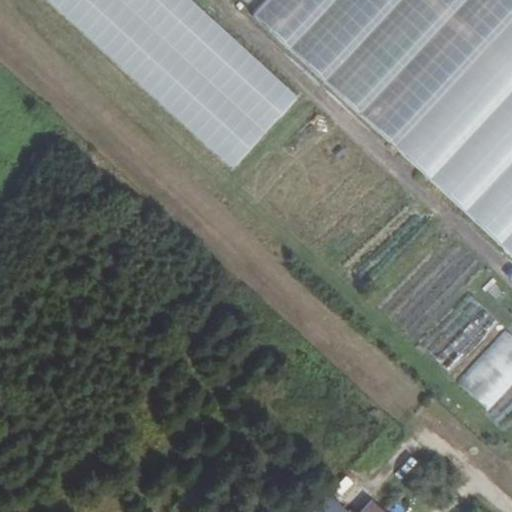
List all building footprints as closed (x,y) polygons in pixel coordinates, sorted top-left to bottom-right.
[(50,0),(229,168),(296,97),(192,0),(50,0)] [(511,0),(271,0),(259,14),(511,249),(511,0)] [(469,293),(418,341),(447,372),(499,325),(469,293)] [(511,337),(505,331),(457,383),(486,410),(511,382),(511,337)] [(380,511),(379,511),(343,511),(328,499),(316,511),(380,511)]
